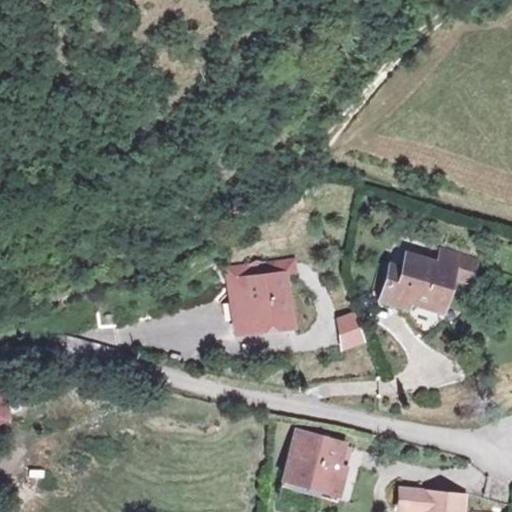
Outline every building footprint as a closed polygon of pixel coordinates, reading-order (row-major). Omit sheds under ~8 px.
[(438,258),(397,252),(373,306),(435,317),(451,277),(472,269),(476,260),(438,248),(438,258)] [(292,261),(223,265),(226,329),(296,325),(292,261)] [(0,423),(9,420),(0,401),(0,423)] [(352,445),(285,429),(271,486),(338,503),(352,445)] [(467,511),(469,494),(396,486),(392,511),(467,511)]
